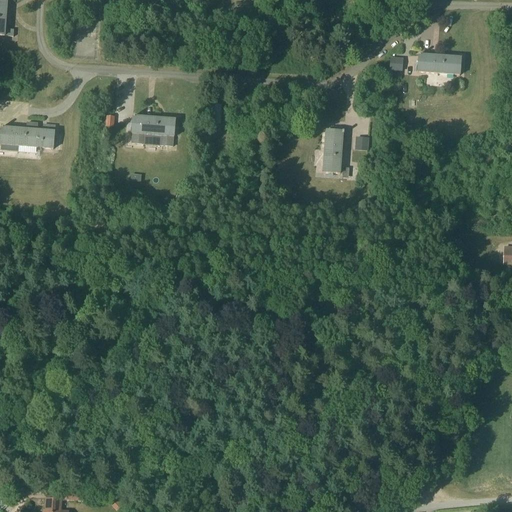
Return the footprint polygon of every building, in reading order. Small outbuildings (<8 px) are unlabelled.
[(0,0),(0,37),(5,38),(13,38),(13,31),(5,31),(7,0),(0,0)] [(461,60),(419,57),(417,73),(459,76),(461,60)] [(403,61),(390,60),(389,74),(402,75),(403,61)] [(208,126),(221,126),(222,106),(209,106),(208,126)] [(106,118),(106,129),(114,130),(114,118),(106,118)] [(132,135),(131,146),(145,147),(145,136),(160,137),(159,148),(173,149),(173,138),(174,138),(175,122),(175,120),(164,119),(164,121),(133,118),(132,135)] [(1,130),(0,147),(1,147),(0,152),(18,153),(18,148),(53,150),(54,134),(55,127),(49,126),(48,133),(42,133),(38,132),(38,125),(26,124),(26,131),(1,130)] [(323,174),(340,175),(343,134),(325,132),(323,174)] [(369,141),(356,140),(355,152),(368,153),(369,141)] [(132,189),(142,189),(142,180),(132,180),(132,189)] [(59,511),(60,502),(45,501),(44,511),(59,511)]
